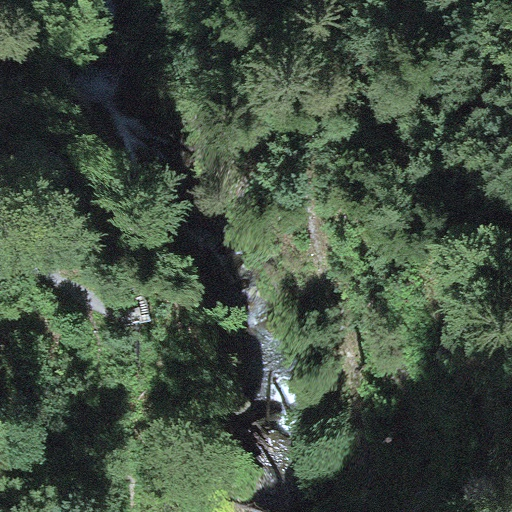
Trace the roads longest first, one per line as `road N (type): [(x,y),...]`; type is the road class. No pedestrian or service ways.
road 1 (track): [(511,56),(422,3),(325,200),(359,368),(329,511)]
road 2 (track): [(159,511),(165,327)]
